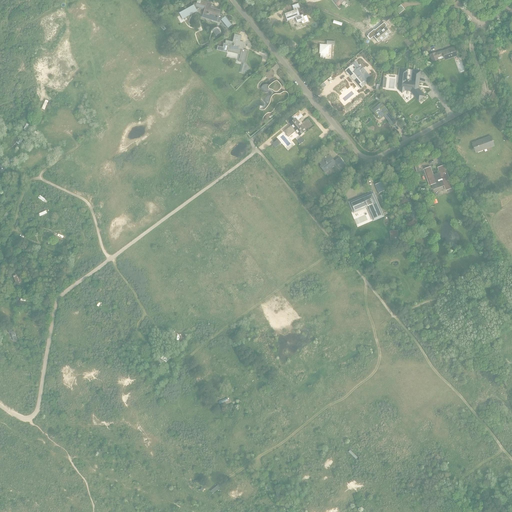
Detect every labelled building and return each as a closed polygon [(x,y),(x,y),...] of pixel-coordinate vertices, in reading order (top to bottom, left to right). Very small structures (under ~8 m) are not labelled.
[(196,5),(179,13),(182,18),(198,9),(204,10),(204,11),(202,17),(206,19),(207,17),(213,18),(213,20),(216,22),(219,22),(220,18),(221,15),(219,14),(220,10),(210,8),(211,4),(200,1),(199,4),(196,3),(196,5)] [(287,12),(283,14),(286,22),(289,21),(289,20),(295,18),(297,23),(301,21),(302,24),(304,23),(305,23),(306,22),(307,23),(309,22),(306,14),(303,15),(302,14),(299,15),(297,8),(299,7),(298,3),(291,6),(293,11),(288,13),(287,12)] [(395,10),(404,20),(406,19),(401,13),(405,9),(401,5),(395,10)] [(379,32),(384,38),(390,33),(385,27),(383,29),(381,26),(379,27),(381,30),(379,32)] [(217,46),(216,50),(227,53),(227,51),(240,54),(238,62),(245,63),(243,74),(249,69),(250,69),(248,67),(245,63),(248,51),(242,50),(243,44),(233,41),(232,42),(226,41),(225,44),(223,43),(223,47),(217,46)] [(331,45),(334,45),(334,42),(326,41),(326,45),(319,44),(319,52),(320,52),(319,58),(325,58),(325,59),(330,59),(331,45)] [(445,60),(456,56),(453,47),(442,51),(441,51),(435,53),(429,55),(432,62),(437,60),(437,58),(443,56),(445,60)] [(359,64),(358,65),(356,62),(350,66),(352,68),(346,73),(349,76),(353,73),(361,83),(369,76),(359,64)] [(413,71),(411,82),(405,81),(407,70),(400,69),(399,88),(403,93),(406,91),(412,92),(419,101),(424,97),(418,89),(420,72),(413,71)] [(263,85),(264,88),(264,89),(265,89),(265,90),(266,90),(266,91),(267,91),(268,91),(269,91),(270,91),(271,92),(271,93),(271,94),(271,95),(270,95),(270,96),(269,96),(268,96),(267,97),(266,97),(266,98),(265,98),(265,99),(265,100),(265,101),(265,102),(266,102),(266,103),(267,103),(267,104),(268,104),(268,105),(267,106),(267,107),(266,107),(266,108),(271,113),(272,112),(273,111),(274,110),(275,108),(275,107),(276,106),(276,105),(277,105),(277,104),(278,104),(279,103),(280,103),(281,103),(282,103),(283,102),(284,102),(285,101),(286,101),(286,100),(287,100),(287,99),(288,99),(288,98),(288,97),(288,96),(288,95),(288,94),(288,93),(287,93),(287,92),(286,92),(285,92),(284,92),(283,92),(282,92),(281,92),(281,91),(280,91),(280,90),(280,89),(281,88),(281,87),(281,86),(281,85),(280,85),(279,83),(278,82),(277,81),(276,81),(275,81),(274,82),(273,82),(270,84),(269,84),(269,85),(268,85),(268,84),(267,84),(266,84),(265,84),(264,85),(263,85)] [(384,115),(385,116),(389,113),(379,101),(371,108),(379,119),(384,115)] [(291,126),(284,132),(288,137),(295,131),(299,137),(305,131),(297,122),(303,117),(298,112),(292,118),(293,120),(289,124),(291,126)] [(471,143),(475,153),(494,146),(490,136),(471,143)] [(278,139),(271,144),(275,148),(281,143),(278,139)] [(329,155),(327,157),(326,156),(329,152),(326,150),(323,154),(324,155),(323,157),(317,161),(321,166),(319,166),(324,172),(335,164),(340,170),(345,166),(339,158),(334,162),(329,155)] [(416,172),(417,172),(422,170),(420,164),(414,166),(414,167),(413,167),(415,172),(416,172)] [(446,190),(452,188),(444,166),(438,168),(439,173),(433,175),(430,167),(424,169),(429,185),(432,184),(434,189),(444,185),(446,190)] [(375,185),(378,194),(384,191),(380,182),(374,184),(375,185)] [(355,200),(349,203),(353,212),(358,210),(357,208),(366,204),(367,206),(368,206),(372,214),(371,215),(373,220),(383,216),(373,193),(368,195),(368,196),(364,198),(364,197),(357,199),(358,200),(356,201),(355,200)] [(9,333),(11,333),(14,340),(17,339),(14,331),(13,331),(12,329),(8,330),(9,333)] [(157,356),(166,362),(168,360),(160,353),(157,356)] [(348,452),(356,459),(357,459),(357,458),(357,457),(350,450),(348,452)] [(210,491),(212,493),(220,487),(218,485),(210,491)]
